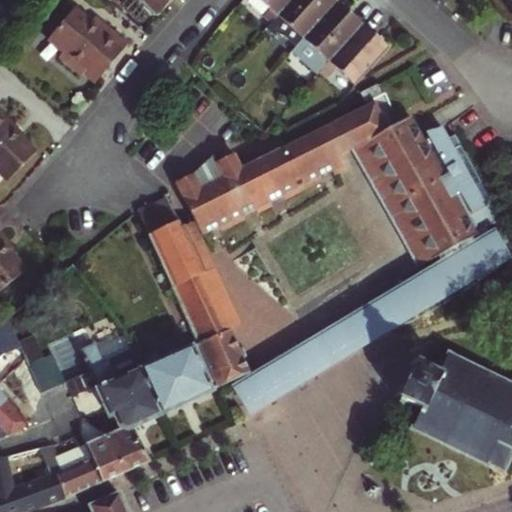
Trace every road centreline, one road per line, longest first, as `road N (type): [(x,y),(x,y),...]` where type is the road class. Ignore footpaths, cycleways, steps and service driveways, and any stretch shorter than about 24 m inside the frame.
road 1 (residential): [(207,0),(43,197)]
road 2 (residential): [(511,82),(461,52),(404,0)]
